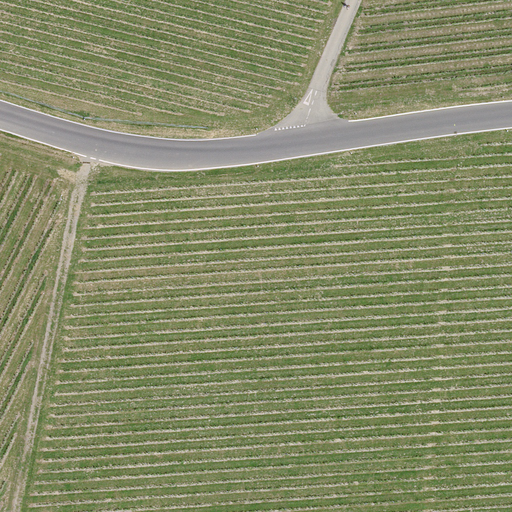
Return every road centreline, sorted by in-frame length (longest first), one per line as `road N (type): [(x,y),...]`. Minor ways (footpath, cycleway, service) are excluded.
road 1 (track): [(15,511),(83,174),(96,143)]
road 2 (tertiary): [(0,114),(142,153),(298,143)]
road 3 (tertiary): [(298,143),(511,114)]
road 4 (unclassified): [(298,143),(354,0)]
